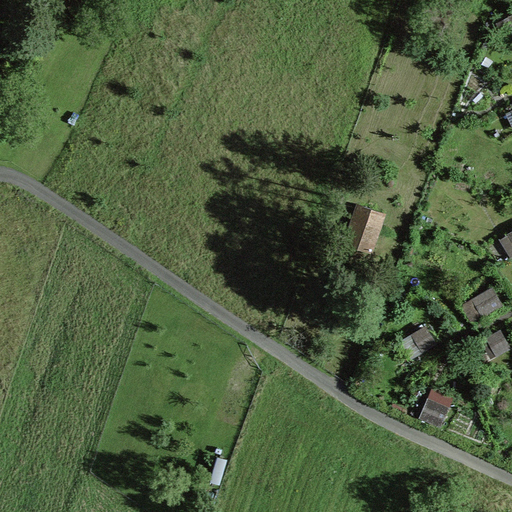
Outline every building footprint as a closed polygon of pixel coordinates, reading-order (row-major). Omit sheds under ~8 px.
[(511,37),(511,23),(502,28),(508,39),(511,37)] [(353,245),(370,251),(384,212),(359,204),(345,242),(353,245)] [(500,304),(491,289),(480,295),(489,310),(500,304)] [(414,333),(423,348),(434,342),(425,327),(414,333)] [(488,337),(497,352),(508,346),(499,331),(488,337)] [(446,407),(434,402),(427,418),(439,423),(446,407)]
